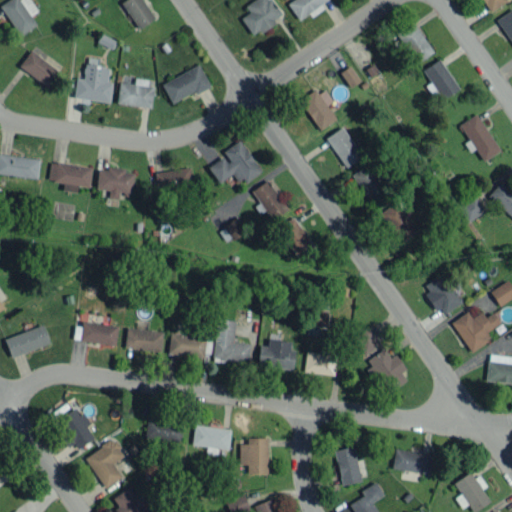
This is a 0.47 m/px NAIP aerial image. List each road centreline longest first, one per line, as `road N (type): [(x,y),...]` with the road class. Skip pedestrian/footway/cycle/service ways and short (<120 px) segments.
road 1 (residential): [(183,0),(511,471)]
road 2 (residential): [(5,401),(42,379),(95,379),(398,418),(511,422)]
road 3 (residential): [(391,0),(217,123),(183,137),(113,141),(0,119)]
road 4 (residential): [(0,393),(82,511)]
road 5 (residential): [(445,0),(511,102)]
